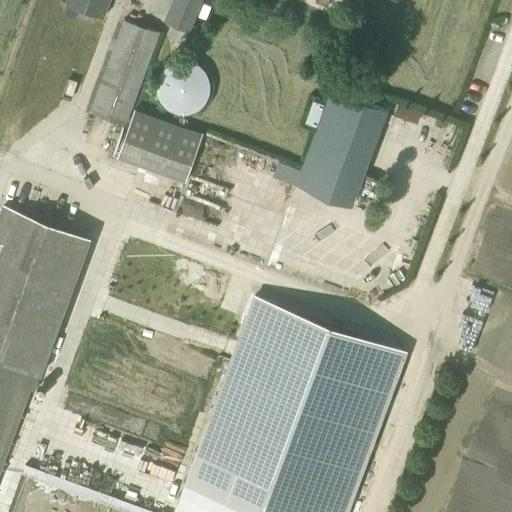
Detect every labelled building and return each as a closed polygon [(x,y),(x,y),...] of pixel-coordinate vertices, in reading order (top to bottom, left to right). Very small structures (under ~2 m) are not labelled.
[(109,0),(65,0),(65,3),(104,17),(109,0)] [(169,0),(162,18),(188,29),(200,0),(169,0)] [(159,32),(123,18),(88,110),(126,124),(159,32)] [(210,90),(210,86),(210,83),(210,80),(209,78),(208,76),(207,73),(206,72),(205,69),(203,67),(201,66),(199,64),(197,62),(194,61),(192,60),(189,59),(186,59),(183,59),(180,59),(178,59),(175,60),(173,61),(170,62),(168,63),(167,65),(164,66),(162,68),(161,71),(159,73),(158,75),(157,77),(157,80),(156,83),(156,85),(156,87),(156,90),(157,92),(158,95),(159,98),(160,100),(161,102),(163,104),(165,106),(167,108),(170,109),(172,111),(175,112),(179,113),(182,113),(185,113),(188,113),(190,112),(192,111),(194,111),(197,109),(199,108),(201,106),(203,104),(205,102),(206,100),(208,97),(208,95),(209,93),(210,90)] [(388,108),(331,87),(295,184),(352,204),(388,108)] [(186,180),(203,134),(134,109),(118,155),(186,180)] [(0,488),(90,240),(2,207),(0,213),(0,488)] [(347,511),(406,350),(256,295),(176,511),(347,511)]
